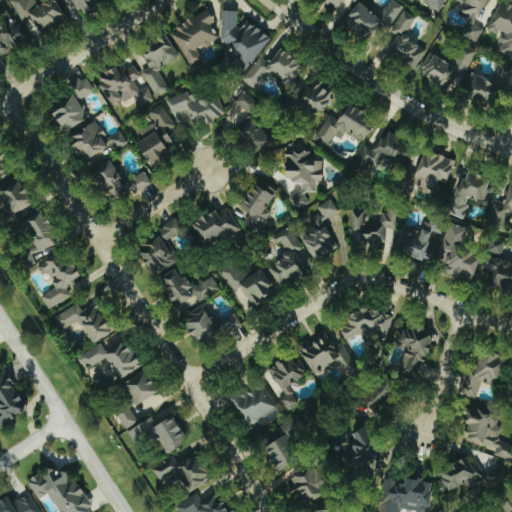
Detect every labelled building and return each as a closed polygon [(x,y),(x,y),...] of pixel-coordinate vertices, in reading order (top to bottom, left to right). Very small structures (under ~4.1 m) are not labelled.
[(46,0),(37,6),(33,0),(8,0),(8,1),(21,23),(29,18),(39,34),(65,18),(53,0),(46,0)] [(71,0),(81,16),(107,0),(71,0)] [(350,0),(354,3),(355,0),(323,0),(335,9),(342,0),(350,0)] [(357,2),(344,24),(368,39),(373,30),(382,36),(400,6),(390,0),(388,0),(379,16),(357,2)] [(421,0),(420,2),(437,12),(444,0),(421,0)] [(455,0),(464,7),(460,11),(472,20),(487,0),(455,0)] [(486,30),(499,35),(493,50),(511,58),(511,5),(499,0),(486,30)] [(189,68),(202,60),(197,50),(217,40),(209,25),(213,22),(207,10),(169,30),(189,68)] [(414,17),(402,10),(391,30),(398,34),(387,56),(411,69),(423,47),(404,37),(414,17)] [(236,12),(221,11),(219,40),(229,47),(236,47),(232,52),(232,61),(244,71),(269,38),(246,20),(240,28),(235,28),(236,12)] [(154,98),(168,91),(157,69),(178,58),(167,36),(139,51),(148,68),(140,72),(154,98)] [(447,88),(455,74),(462,77),(476,51),(460,43),(449,63),(429,52),(418,72),(447,88)] [(259,56),(240,80),(252,89),(261,78),(265,81),(272,72),(289,86),(304,67),(280,49),(269,64),(259,56)] [(510,67),(499,63),(492,82),(468,72),(460,94),(495,107),(510,67)] [(138,105),(151,99),(146,87),(138,91),(133,81),(139,78),(133,66),(119,72),(117,69),(98,78),(111,106),(134,96),(138,105)] [(312,77),(296,102),(319,116),(335,92),(312,77)] [(93,91),(85,78),(71,86),(79,100),(93,91)] [(211,95),(194,102),(190,91),(165,101),(170,114),(186,107),(194,129),(220,119),(211,95)] [(257,103),(241,92),(234,103),(249,114),(257,103)] [(51,107),(62,132),(87,120),(76,95),(51,107)] [(136,143),(152,169),(172,157),(167,149),(174,145),(165,131),(173,126),(160,104),(147,112),(153,122),(138,132),(142,140),(136,143)] [(327,115),(312,139),(326,148),(334,136),(340,140),(345,132),(361,142),(375,120),(349,104),(338,122),(327,115)] [(177,124),(189,120),(185,109),(173,113),(177,124)] [(275,137),(253,115),(236,132),(257,154),(275,137)] [(69,135),(84,166),(110,153),(95,122),(69,135)] [(126,142),(118,131),(107,138),(114,150),(126,142)] [(363,145),(350,168),(367,178),(378,158),(397,168),(411,143),(389,131),(383,141),(379,138),(372,150),(363,145)] [(0,177),(5,176),(1,166),(8,163),(0,144),(0,177)] [(285,180),(301,182),(299,196),(290,194),(289,205),(304,207),(306,192),(314,193),(315,180),(320,181),(322,161),(309,160),(310,154),(288,152),(285,180)] [(435,192),(437,185),(446,187),(453,160),(423,153),(415,187),(435,192)] [(91,171),(109,206),(150,184),(144,173),(123,184),(110,160),(91,171)] [(460,177),(446,212),(460,218),(468,198),(483,204),(493,180),(468,170),(465,179),(460,177)] [(0,191),(9,213),(25,206),(27,211),(34,208),(21,177),(0,185),(0,191)] [(511,208),(511,183),(509,183),(503,202),(491,199),(485,220),(505,226),(511,208)] [(239,208),(249,214),(242,224),(257,233),(270,212),(265,209),(273,196),(254,184),(239,208)] [(314,261),(337,248),(322,221),(337,212),(330,198),(315,207),(319,213),(310,218),(316,229),(301,238),(314,261)] [(349,210),(349,246),(395,245),(395,209),(379,209),(379,221),(365,222),(365,210),(349,210)] [(43,210),(21,220),(37,251),(58,240),(43,210)] [(393,246),(427,263),(434,249),(425,244),(433,228),(438,230),(441,222),(429,217),(423,230),(405,221),(393,246)] [(182,230),(177,221),(136,244),(154,275),(177,262),(165,240),(182,230)] [(462,245),(467,229),(447,223),(436,259),(447,263),(444,272),(472,280),(479,257),(471,255),(473,248),(462,245)] [(266,266),(278,287),(312,269),(307,260),(300,264),(293,252),(301,248),(289,226),(270,237),(274,245),(280,241),(287,254),(266,266)] [(511,260),(505,258),(501,258),(501,254),(504,242),(492,238),(484,269),(484,274),(490,274),(490,285),(496,287),(511,286),(511,260)] [(47,309),(70,296),(64,285),(80,276),(69,255),(63,258),(59,252),(35,265),(42,277),(47,274),(54,287),(39,296),(47,309)] [(262,268),(245,278),(235,260),(218,270),(230,290),(238,285),(251,305),(276,290),(262,268)] [(219,291),(211,276),(191,286),(180,264),(160,274),(177,311),(219,291)] [(76,303),(53,317),(61,330),(78,320),(91,344),(116,329),(107,313),(102,316),(94,302),(80,310),(76,303)] [(183,314),(195,341),(216,332),(205,304),(183,314)] [(345,339),(359,332),(364,342),(394,328),(387,313),(376,318),(371,307),(337,322),(345,339)] [(397,375),(422,380),(431,331),(406,326),(397,375)] [(313,374),(335,362),(341,373),(355,365),(339,339),(332,343),(326,333),(298,349),(313,374)] [(77,356),(85,369),(106,357),(119,379),(141,366),(126,340),(105,352),(99,343),(77,356)] [(507,357),(483,349),(474,374),(483,377),(482,382),(497,386),(507,357)] [(287,386),(306,373),(291,353),(268,371),(281,389),(274,394),(286,411),(298,402),(287,386)] [(0,368),(0,423),(27,410),(4,366),(0,368)] [(122,384),(135,405),(158,390),(145,369),(122,384)] [(373,411),(396,390),(385,377),(361,399),(373,411)] [(276,407),(260,383),(239,396),(235,389),(225,396),(245,426),(276,407)] [(137,422),(127,405),(114,413),(125,429),(137,422)] [(511,459),(511,445),(496,441),(500,427),(495,426),(499,414),(471,406),(462,439),(484,445),(482,452),(511,459)] [(187,440),(173,414),(153,424),(150,417),(126,430),(135,447),(156,436),(165,452),(187,440)] [(279,438),(265,447),(280,470),(299,458),(288,440),(306,429),(297,415),(274,429),(279,438)] [(356,444),(342,447),(349,478),(380,471),(370,427),(353,431),(356,444)] [(171,456),(150,469),(158,482),(167,478),(170,483),(182,476),(190,490),(211,478),(197,453),(176,465),(171,456)] [(441,495),(461,485),(463,490),(475,484),(479,491),(507,478),(500,465),(479,476),(470,458),(433,477),(441,495)] [(28,484),(36,499),(47,493),(57,511),(92,511),(65,463),(28,484)] [(291,479),(307,504),(329,490),(312,465),(291,479)] [(427,511),(432,482),(405,478),(404,483),(386,481),(382,506),(414,511),(413,511),(427,511)] [(174,505),(177,511),(229,511),(218,491),(200,501),(196,493),(174,505)] [(38,511),(29,493),(15,500),(12,493),(0,499),(0,511),(38,511)] [(351,511),(339,511),(330,497),(311,509),(312,511),(363,511),(360,507),(351,511)]
